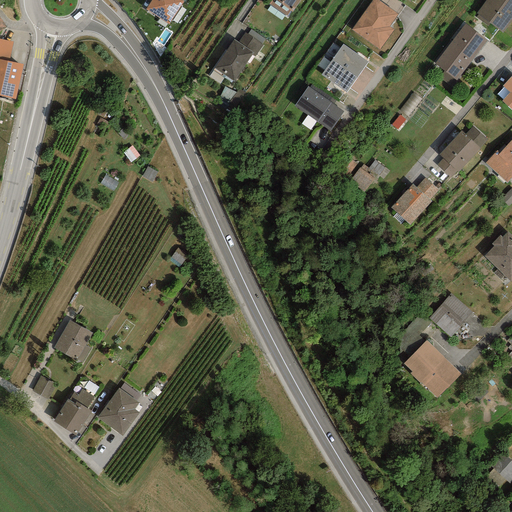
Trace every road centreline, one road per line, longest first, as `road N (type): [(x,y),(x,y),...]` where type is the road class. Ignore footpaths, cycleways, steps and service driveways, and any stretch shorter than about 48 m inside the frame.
road 1 (secondary): [(165,107),(317,427),(372,511)]
road 2 (tertiary): [(0,244),(34,104)]
road 3 (secondary): [(165,107),(145,62),(94,0)]
road 4 (secondary): [(79,23),(104,34),(165,107)]
